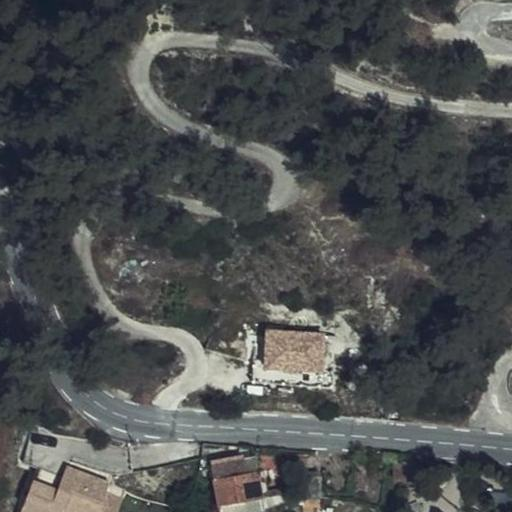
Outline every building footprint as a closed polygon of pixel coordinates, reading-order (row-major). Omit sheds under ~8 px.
[(267,328),(267,369),(327,368),(327,328),(267,328)] [(244,334),(246,362),(265,361),(264,333),(244,334)] [(156,369),(157,396),(175,394),(174,368),(156,369)] [(246,480),(249,498),(282,490),(278,473),(246,480)] [(325,510),(341,505),(347,505),(340,479),(319,485),(322,498),(325,510)] [(293,511),(292,506),(288,489),(282,490),(249,498),(252,511),(293,511)] [(102,492),(96,508),(108,511),(113,496),(102,492)] [(94,511),(85,511),(69,507),(67,511),(144,511),(146,506),(113,496),(108,511),(96,508),(94,511)] [(292,506),(293,511),(319,511),(325,510),(322,498),(292,506)]
